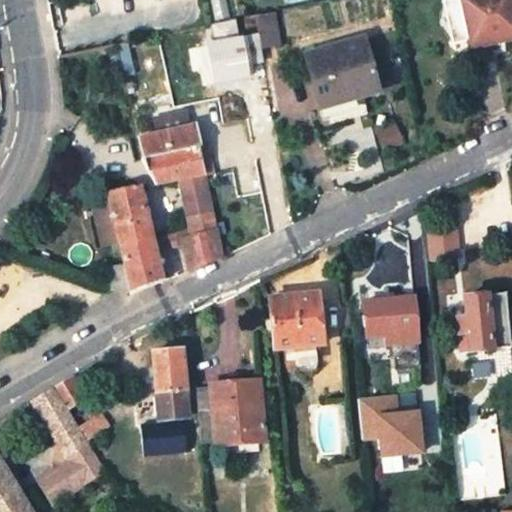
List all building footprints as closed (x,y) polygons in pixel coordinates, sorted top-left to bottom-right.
[(458,0),(446,0),(438,2),(448,50),(469,46),(458,0)] [(511,37),(511,4),(511,0),(458,0),(469,46),(511,37)] [(237,9),(221,13),(224,23),(240,19),(237,9)] [(274,12),(253,16),(259,50),(281,46),(274,12)] [(210,26),(219,64),(260,55),(259,50),(253,16),(240,19),(224,23),(210,26)] [(376,92),(361,39),(303,56),(318,109),(376,92)] [(120,73),(131,71),(125,44),(115,46),(120,73)] [(395,124),(380,129),(386,146),(401,140),(395,124)] [(201,175),(193,127),(139,139),(143,159),(138,160),(152,184),(178,179),(201,175)] [(201,175),(178,179),(183,216),(210,211),(201,175)] [(150,240),(137,188),(106,194),(107,198),(118,244),(119,249),(150,240)] [(107,198),(92,202),(102,248),(118,244),(107,198)] [(183,246),(188,271),(222,258),(210,211),(183,216),(185,224),(186,229),(182,231),(180,231),(183,246)] [(168,249),(183,246),(180,231),(150,240),(152,249),(163,247),(168,249)] [(130,293),(160,281),(152,249),(150,240),(119,249),(123,266),(103,270),(109,292),(129,288),(130,293)] [(502,294),(463,298),(465,318),(454,319),(455,334),(466,334),(467,353),(506,350),(502,294)] [(264,321),(265,331),(269,330),(272,350),(281,349),(283,363),(309,361),(314,360),(313,346),(320,346),(316,295),(267,299),(269,320),(264,321)] [(415,344),(410,299),(360,304),(364,339),(383,337),(384,347),(415,344)] [(180,352),(152,354),(156,420),(181,418),(185,418),(180,352)] [(284,374),(310,371),(309,361),(283,363),(284,374)] [(65,409),(83,399),(70,377),(51,388),(65,409)] [(262,442),(255,381),(207,385),(208,389),(194,390),(196,417),(197,426),(198,444),(211,443),(211,447),(262,442)] [(65,409),(51,388),(29,401),(65,457),(86,444),(65,409)] [(381,458),(428,456),(426,410),(401,412),(400,396),(359,398),(361,442),(381,441),(381,458)] [(87,438),(107,426),(99,411),(78,424),(87,438)] [(181,418),(182,427),(197,426),(196,417),(185,418),(181,418)] [(26,511),(0,467),(0,511),(26,511)]
